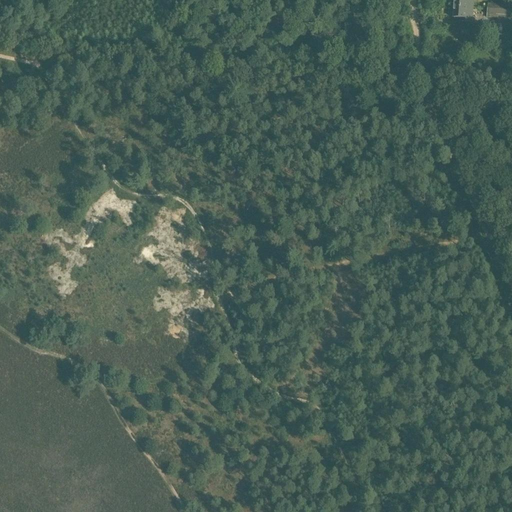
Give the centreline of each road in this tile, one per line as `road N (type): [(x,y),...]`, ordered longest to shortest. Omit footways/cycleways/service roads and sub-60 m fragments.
road 1 (track): [(40,64),(63,113),(119,187),(149,198),(181,197),(194,211),(232,332),(233,365),(282,398),(316,405),(368,511)]
road 2 (track): [(40,64),(89,62),(432,97)]
road 3 (track): [(219,300),(271,278),(491,239)]
road 4 (track): [(184,511),(99,380),(0,327)]
road 5 (track): [(432,97),(491,239)]
road 6 (track): [(432,97),(476,113),(511,195)]
road 7 (track): [(109,396),(139,382),(233,365)]
